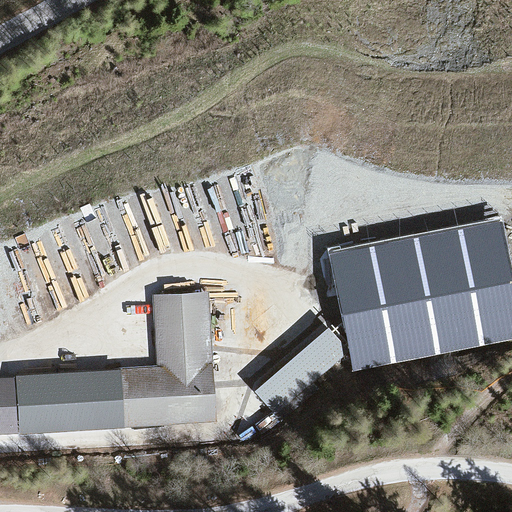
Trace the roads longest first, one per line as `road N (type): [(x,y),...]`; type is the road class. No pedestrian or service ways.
road 1 (unclassified): [(237,511),(378,472),(511,473)]
road 2 (track): [(511,376),(458,424),(433,468)]
